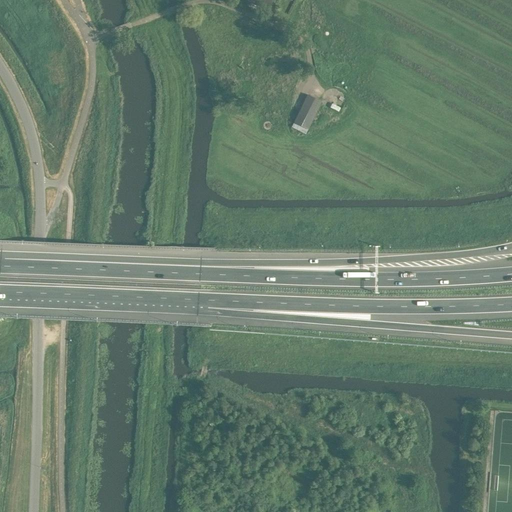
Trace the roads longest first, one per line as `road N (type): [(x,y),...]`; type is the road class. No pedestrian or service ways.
road 1 (motorway): [(511,247),(200,273)]
road 2 (motorway): [(511,273),(200,273)]
road 3 (motorway): [(206,299),(370,324),(511,334)]
road 4 (motorway): [(206,299),(511,303)]
road 5 (tertiary): [(33,511),(40,229)]
road 6 (unclassified): [(40,229),(52,214),(92,78),(90,41),(79,21)]
road 7 (motorway): [(0,291),(206,299)]
road 8 (motorway): [(200,273),(0,265)]
road 9 (tertiary): [(40,229),(31,132),(0,67)]
